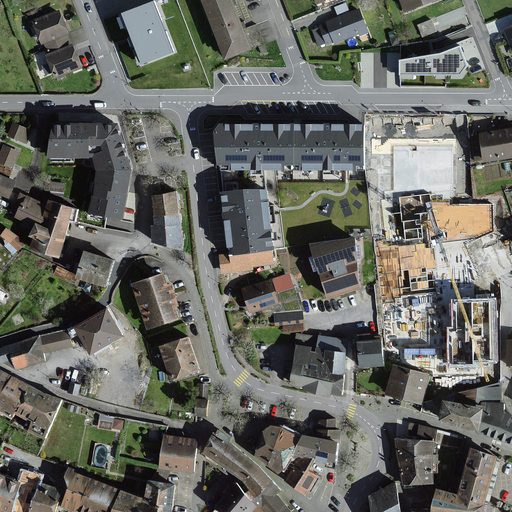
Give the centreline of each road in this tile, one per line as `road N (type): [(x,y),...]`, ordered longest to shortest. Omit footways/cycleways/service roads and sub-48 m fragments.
road 1 (residential): [(238,376),(212,297),(188,102)]
road 2 (residential): [(508,99),(308,92)]
road 3 (residential): [(310,511),(209,421)]
road 4 (residential): [(361,417),(238,376)]
road 5 (residential): [(511,448),(388,414)]
road 6 (residential): [(308,92),(188,102)]
